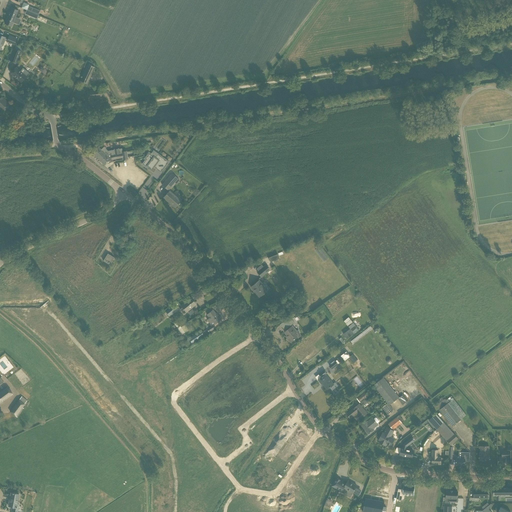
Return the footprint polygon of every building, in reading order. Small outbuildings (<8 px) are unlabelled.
[(5,21),(4,23),(12,26),(12,24),(13,22),(15,23),(17,18),(15,18),(16,16),(16,15),(18,11),(18,10),(18,11),(11,8),(10,12),(9,12),(10,11),(9,11),(7,16),(8,16),(7,18),(5,21)] [(14,44),(16,39),(9,36),(8,39),(0,35),(0,49),(2,46),(3,46),(5,41),(14,44)] [(14,48),(9,61),(16,63),(21,51),(22,48),(16,45),(14,48)] [(87,84),(95,67),(87,64),(80,81),(87,84)] [(16,68),(11,74),(21,82),(26,76),(29,73),(25,70),(22,73),(20,71),(16,68)] [(100,90),(91,91),(87,91),(88,100),(101,99),(100,90)] [(0,95),(0,108),(3,112),(10,105),(0,95)] [(98,146),(92,152),(104,166),(107,163),(108,164),(116,160),(115,159),(122,158),(123,160),(127,160),(126,152),(122,153),(122,154),(115,155),(115,152),(111,152),(107,156),(105,154),(106,152),(104,149),(102,151),(99,148),(102,145),(101,144),(98,147),(98,146)] [(150,154),(148,153),(144,159),(145,159),(142,164),(146,167),(147,166),(148,167),(148,168),(151,170),(153,167),(161,173),(169,162),(158,154),(155,158),(151,154),(151,153),(150,154)] [(172,174),(162,185),(168,191),(175,183),(174,182),(177,178),(172,174)] [(169,191),(167,194),(163,198),(175,208),(181,200),(169,191)] [(114,257),(112,256),(108,254),(103,261),(109,265),(114,257)] [(270,270),(266,265),(257,272),(261,277),(270,270)] [(267,290),(259,280),(251,287),(259,297),(267,290)] [(191,298),(182,305),(187,311),(196,304),(191,298)] [(166,311),(169,316),(177,309),(174,305),(166,311)] [(210,318),(207,320),(210,324),(213,322),(215,324),(220,320),(220,319),(220,318),(218,316),(212,310),(207,315),(210,318)] [(350,329),(343,334),(347,339),(359,330),(349,317),(344,321),(348,326),(351,323),(351,324),(348,327),(350,329)] [(280,325),(285,330),(294,323),(293,318),(280,325)] [(188,323),(181,327),(181,326),(176,329),(180,335),(185,332),(189,330),(187,327),(190,326),(188,323)] [(214,328),(212,325),(201,332),(201,331),(189,338),(192,343),(214,328)] [(297,331),(293,326),(284,332),(289,337),(287,338),(291,342),(298,337),(298,338),(301,336),(299,331),(297,331)] [(304,339),(309,345),(325,333),(321,327),(304,339)] [(363,335),(373,329),(371,327),(350,341),(352,344),(364,336),(363,335)] [(295,350),(303,359),(310,353),(302,344),(295,350)] [(208,346),(203,350),(210,358),(215,354),(208,346)] [(203,350),(198,354),(205,362),(210,358),(203,350)] [(351,356),(347,351),(341,356),(345,361),(348,358),(351,361),(356,357),(353,354),(351,356)] [(198,354),(193,358),(200,366),(205,362),(198,354)] [(193,358),(188,362),(195,370),(200,366),(193,358)] [(335,361),(329,366),(331,369),(332,370),(338,365),(338,364),(340,363),(337,360),(336,361),(335,361)] [(182,366),(177,370),(183,379),(189,375),(182,366)] [(177,370),(172,374),(178,383),(183,379),(177,370)] [(321,378),(318,380),(321,384),(323,383),(323,384),(324,383),(326,385),(325,386),(327,389),(330,387),(332,390),(338,386),(335,383),(333,384),(325,375),(327,374),(324,370),(319,374),(321,378)] [(172,374),(167,378),(173,387),(178,383),(172,374)] [(399,397),(383,377),(374,385),(390,405),(399,397)] [(7,387),(0,392),(0,403),(13,394),(7,387)] [(370,394),(367,390),(358,398),(361,401),(370,394)] [(194,394),(184,402),(188,407),(190,404),(194,409),(201,403),(204,400),(202,397),(198,399),(194,394)] [(403,404),(407,401),(403,395),(399,398),(403,404)] [(19,399),(16,403),(22,407),(25,404),(24,403),(27,400),(22,396),(19,399)] [(461,419),(446,400),(445,398),(436,405),(452,426),(461,419)] [(446,400),(461,419),(466,415),(453,399),(450,402),(448,399),(446,400)] [(194,409),(191,411),(194,415),(197,413),(200,417),(208,411),(211,408),(208,405),(205,408),(204,406),(201,403),(194,409)] [(347,414),(350,418),(353,416),(358,421),(367,413),(359,404),(360,404),(359,404),(355,408),(354,408),(354,409),(350,411),(350,412),(347,414)] [(200,417),(197,419),(200,423),(203,420),(206,425),(217,417),(215,413),(211,416),(208,411),(200,417)] [(296,414),(289,424),(291,426),(298,416),(296,414)] [(437,430),(444,423),(436,414),(428,420),(437,430)] [(217,417),(206,425),(210,430),(207,432),(210,436),(221,428),(217,423),(220,420),(217,417)] [(401,422),(400,421),(397,417),(388,424),(393,430),(401,422)] [(367,422),(367,421),(361,425),(368,434),(373,429),(378,425),(377,423),(379,422),(379,421),(377,418),(375,418),(374,419),(372,418),(367,422)] [(444,423),(437,430),(446,441),(447,440),(451,445),(458,439),(454,434),(444,423)] [(423,426),(414,434),(418,439),(428,430),(423,426)] [(379,440),(378,441),(383,444),(386,446),(387,444),(390,446),(391,443),(393,443),(394,441),(394,439),(391,437),(390,437),(394,431),(387,427),(384,433),(383,433),(382,433),(379,439),(379,440)] [(227,434),(223,437),(230,445),(234,441),(236,444),(241,441),(235,433),(229,437),(227,434)] [(223,443),(217,447),(223,454),(228,451),(225,448),(230,445),(223,437),(220,439),(223,443)] [(400,454),(400,455),(409,457),(409,455),(412,456),(412,455),(413,455),(413,454),(413,453),(413,451),(407,449),(407,446),(410,444),(408,441),(408,440),(403,444),(402,448),(400,454)] [(479,452),(479,456),(479,461),(485,461),(490,461),(490,453),(489,453),(489,446),(480,446),(480,452),(479,452)] [(433,453),(432,463),(437,464),(437,465),(440,465),(440,464),(441,464),(441,457),(438,457),(438,450),(433,449),(433,453)] [(511,450),(507,450),(507,451),(502,451),(502,457),(507,457),(507,461),(511,461),(511,450)] [(456,458),(456,465),(465,465),(465,461),(469,461),(469,462),(470,452),(462,452),(462,458),(456,458)] [(180,470),(182,485),(188,484),(185,469),(180,470)] [(337,478),(332,486),(339,490),(340,488),(343,490),(342,492),(350,497),(353,493),(356,487),(357,486),(348,481),(346,483),(345,485),(340,482),(341,480),(337,478)] [(398,489),(396,499),(404,500),(405,494),(414,495),(415,485),(403,484),(403,489),(398,489)] [(497,496),(497,497),(511,496),(511,487),(508,488),(494,488),(494,496),(497,496)] [(488,489),(474,489),(474,498),(488,498),(488,489)] [(453,490),(451,490),(446,490),(446,498),(448,498),(448,502),(457,502),(458,492),(453,492),(453,490)] [(11,493),(8,506),(14,507),(17,508),(18,504),(19,495),(16,494),(11,493)] [(362,503),(361,505),(373,507),(374,507),(375,500),(365,498),(364,503),(362,503)] [(375,500),(374,507),(386,509),(386,507),(383,506),(384,502),(384,501),(375,500)]
